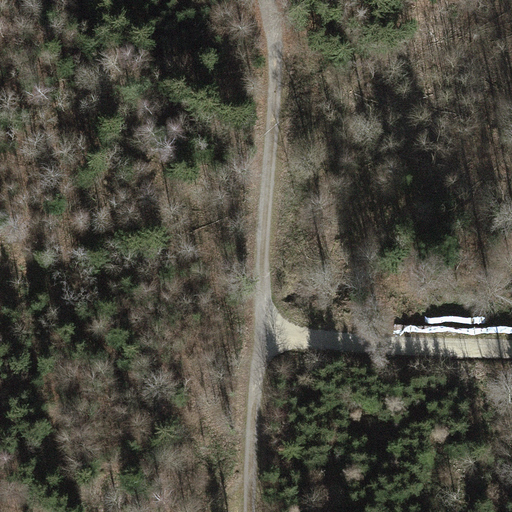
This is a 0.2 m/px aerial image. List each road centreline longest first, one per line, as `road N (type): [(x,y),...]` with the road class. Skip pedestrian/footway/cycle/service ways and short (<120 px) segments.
road 1 (track): [(265,0),(271,88),(249,511)]
road 2 (track): [(263,316),(298,338),(511,349)]
